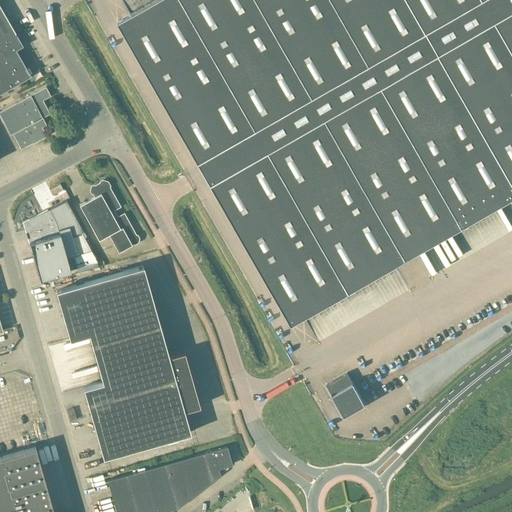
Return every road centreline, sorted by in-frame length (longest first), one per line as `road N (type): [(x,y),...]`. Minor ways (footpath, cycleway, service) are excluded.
road 1 (unknown): [(90,0),(333,425),(353,427),(511,323)]
road 2 (unclassified): [(100,131),(118,143),(219,318),(257,431),(275,457)]
road 3 (unclassified): [(83,511),(0,219)]
road 4 (unclassified): [(35,0),(93,99),(100,131)]
road 5 (unclassified): [(0,194),(88,148),(100,131)]
